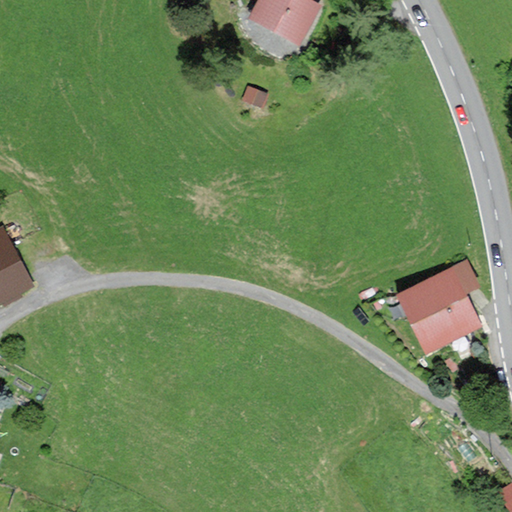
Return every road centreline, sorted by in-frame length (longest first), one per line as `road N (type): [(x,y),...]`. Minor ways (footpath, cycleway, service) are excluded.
road 1 (residential): [(511,466),(466,414),(368,349),(299,309),(241,288),(150,278),(97,282),(0,321)]
road 2 (primary): [(415,0),(452,71),(479,156),(511,327)]
